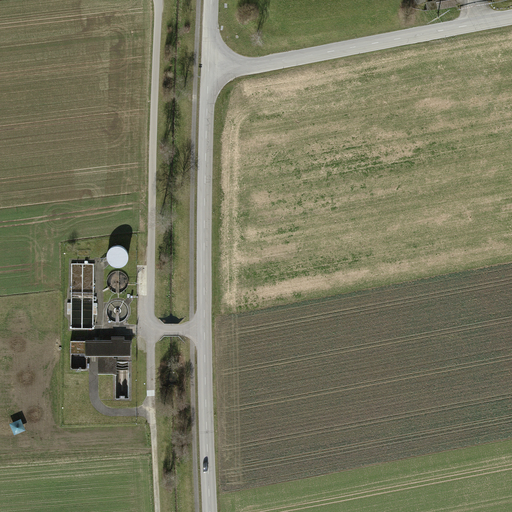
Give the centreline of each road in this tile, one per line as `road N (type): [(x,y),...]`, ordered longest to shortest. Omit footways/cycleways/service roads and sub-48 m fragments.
road 1 (tertiary): [(208,66),(210,511)]
road 2 (track): [(157,0),(150,329),(204,329)]
road 3 (tertiary): [(511,15),(252,66),(208,66)]
